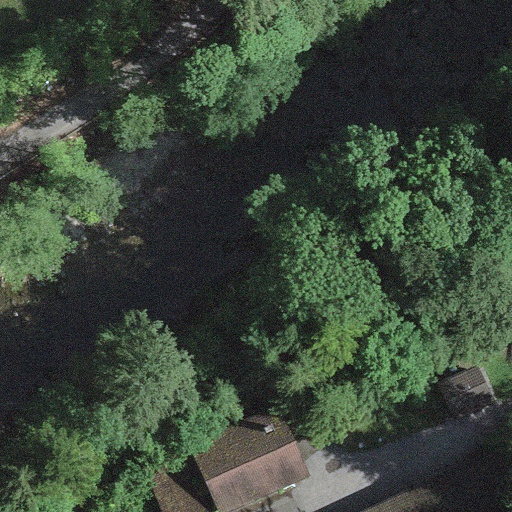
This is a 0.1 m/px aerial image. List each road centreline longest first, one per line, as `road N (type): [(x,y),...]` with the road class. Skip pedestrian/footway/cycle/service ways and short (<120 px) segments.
road 1 (unclassified): [(0,168),(231,0)]
road 2 (unclassified): [(302,511),(511,416)]
